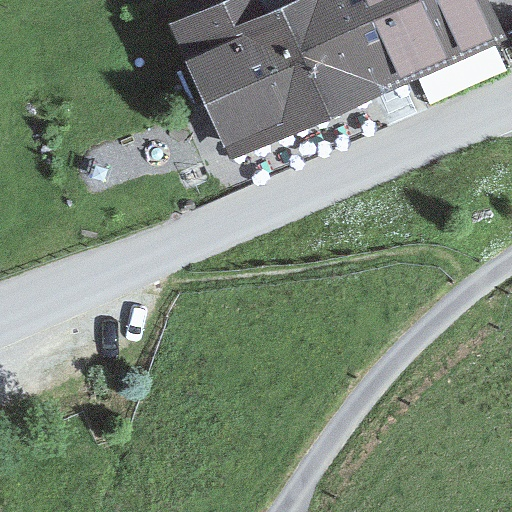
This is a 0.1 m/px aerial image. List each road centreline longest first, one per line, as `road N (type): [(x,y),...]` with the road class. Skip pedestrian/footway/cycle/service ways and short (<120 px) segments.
road 1 (track): [(511,101),(0,322)]
road 2 (track): [(284,511),(387,372),(478,288),(511,268)]
